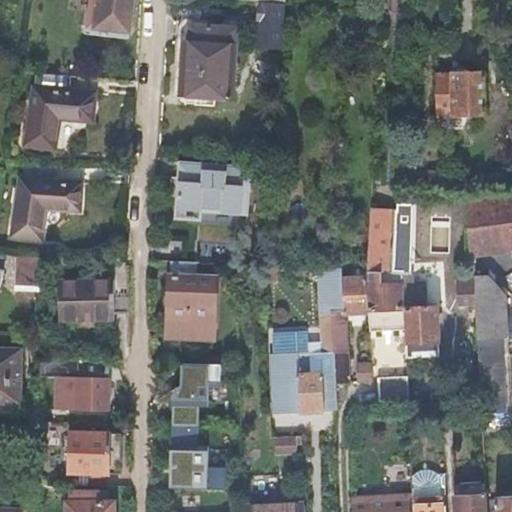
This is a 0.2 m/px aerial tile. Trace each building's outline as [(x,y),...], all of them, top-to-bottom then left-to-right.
[(89,0),(87,26),(129,31),(131,0),(89,0)] [(284,3),(261,2),(260,23),(262,23),(260,37),(280,39),(284,3)] [(185,23),(178,94),(199,96),(198,105),(211,106),(212,97),(229,99),(235,28),(185,23)] [(486,73),(434,72),(433,113),(485,115),(486,73)] [(44,86),(35,146),(62,150),(66,118),(98,123),(102,96),(44,86)] [(384,159),(373,158),(367,271),(381,271),(390,271),(392,271),(395,212),(382,211),(384,159)] [(179,162),(174,217),(199,219),(200,209),(244,213),(248,169),(179,162)] [(22,174),(13,231),(41,235),(46,203),(76,208),(80,183),(22,174)] [(423,179),(410,178),(409,192),(423,193),(423,179)] [(511,192),(463,199),(466,276),(476,275),(475,254),(511,249),(511,192)] [(395,212),(392,271),(402,272),(403,308),(405,343),(438,341),(437,306),(413,307),(411,273),(409,273),(412,211),(395,209),(395,212)] [(16,256),(15,256),(14,289),(43,290),(44,256),(16,256)] [(112,277),(60,279),(61,318),(117,317),(117,312),(131,311),(130,262),(127,262),(111,263),(112,277)] [(196,264),(167,262),(167,276),(196,278),(196,264)] [(367,271),(342,270),(344,310),(369,309),(367,271)] [(381,271),(367,271),(369,309),(403,308),(402,272),(392,271),(390,271),(391,284),(381,284),(381,271)] [(391,284),(390,271),(381,271),(381,284),(391,284)] [(490,275),(476,275),(482,399),(483,431),(511,428),(511,412),(506,294),(490,275)] [(196,278),(167,276),(165,329),(165,336),(213,338),(214,278),(196,278)] [(319,308),(321,355),(324,410),(335,409),(331,310),(333,310),(333,308),(319,308)] [(347,383),(344,310),(333,310),(331,310),(335,409),(337,409),(336,383),(347,383)] [(401,347),(401,332),(371,333),(372,365),(394,364),(393,347),(401,347)] [(0,400),(19,401),(20,349),(0,348),(0,400)] [(324,410),(321,355),(274,357),(276,412),(324,410)] [(371,381),(370,363),(356,364),(357,382),(371,381)] [(65,375),(65,392),(77,393),(76,407),(108,408),(109,376),(65,375)] [(407,380),(407,376),(378,378),(379,405),(408,404),(407,380)] [(19,401),(0,400),(0,411),(19,411),(19,401)] [(441,404),(408,407),(409,418),(442,415),(441,404)] [(210,425),(161,424),(160,443),(166,443),(166,467),(199,468),(199,442),(209,442),(210,425)] [(70,429),(69,470),(91,470),(91,474),(104,474),(105,470),(121,471),(122,431),(70,429)] [(297,453),(297,437),(277,436),(277,453),(297,453)] [(413,511),(445,511),(444,469),(437,469),(436,469),(435,468),(434,468),(434,467),(433,467),(432,467),(431,466),(430,466),(429,466),(428,466),(428,465),(427,465),(426,465),(425,465),(424,465),(423,465),(422,465),(422,466),(421,466),(420,466),(419,466),(418,467),(417,467),(416,467),(416,468),(415,468),(414,469),(413,469),(413,470),(412,471),(413,493),(413,511)] [(67,498),(66,511),(112,511),(113,500),(108,500),(108,493),(98,492),(98,489),(69,488),(69,498),(67,498)] [(352,496),(352,511),(413,511),(413,493),(352,496)] [(455,497),(455,511),(486,511),(486,509),(486,495),(455,497)] [(486,509),(486,511),(511,511),(511,495),(495,496),(496,508),(486,509)] [(246,504),(246,511),(305,511),(305,502),(246,504)]
